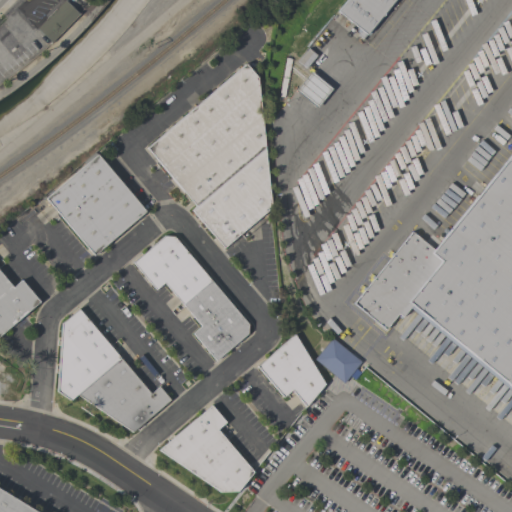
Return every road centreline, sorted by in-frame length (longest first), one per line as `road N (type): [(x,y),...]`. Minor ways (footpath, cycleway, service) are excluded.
road 1 (residential): [(120,464),(273,329),(169,212),(48,318),(42,430)]
road 2 (residential): [(0,422),(81,444),(200,511)]
